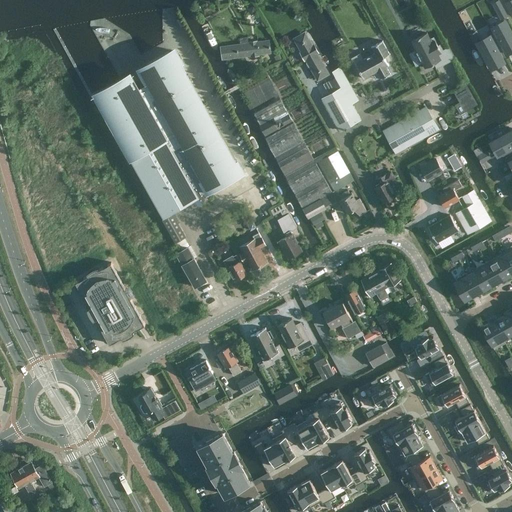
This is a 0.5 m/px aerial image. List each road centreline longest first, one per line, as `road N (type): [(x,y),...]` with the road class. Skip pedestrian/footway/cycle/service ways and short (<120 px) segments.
road 1 (unclassified): [(85,392),(378,238)]
road 2 (residential): [(378,238),(377,210),(344,138),(452,75)]
road 3 (residential): [(417,402),(223,508)]
road 4 (secondary): [(57,374),(0,210)]
road 5 (residential): [(478,511),(417,402)]
road 6 (unclassified): [(511,430),(451,325)]
